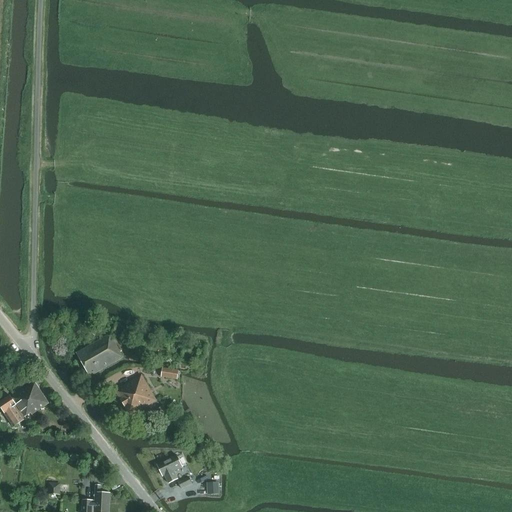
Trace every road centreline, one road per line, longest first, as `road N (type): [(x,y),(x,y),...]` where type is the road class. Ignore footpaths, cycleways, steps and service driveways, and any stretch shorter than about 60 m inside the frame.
road 1 (unclassified): [(33,356),(45,0)]
road 2 (track): [(262,193),(40,166)]
road 3 (tertiary): [(154,511),(33,356)]
